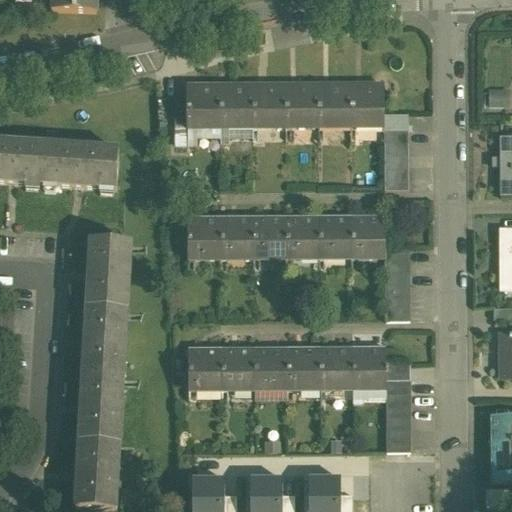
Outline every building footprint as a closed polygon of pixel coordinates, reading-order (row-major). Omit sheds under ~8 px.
[(95,0),(54,0),(54,16),(95,17),(95,0)] [(384,119),(383,89),(350,90),(350,126),(384,125),(384,119)] [(252,90),(219,91),(220,127),(252,127),(252,90)] [(285,90),(252,90),(252,127),(285,126),(285,90)] [(317,90),(285,90),(285,126),(318,126),(317,90)] [(350,90),(317,90),(318,126),(350,126),(350,90)] [(220,127),(219,91),(186,91),(186,127),(220,127)] [(509,109),(510,93),(489,92),(489,109),(509,109)] [(384,125),(384,135),(407,135),(407,118),(384,119),(384,125)] [(384,147),(407,147),(407,135),(384,135),(384,147)] [(511,140),(500,140),(501,200),(511,200),(511,140)] [(44,149),(0,146),(0,187),(41,189),(44,149)] [(384,159),(408,159),(407,147),(384,147),(384,159)] [(118,153),(44,149),(41,189),(116,194),(118,153)] [(384,171),(408,171),(408,159),(384,159),(384,171)] [(384,183),(408,183),(408,171),(384,171),(384,183)] [(384,195),(408,195),(408,183),(384,183),(384,195)] [(319,258),(318,221),(286,222),(286,258),(319,258)] [(351,221),(318,221),(319,258),(351,258),(351,221)] [(384,221),(351,221),(351,258),(385,257),(385,254),(384,221)] [(221,259),(220,222),(187,222),(187,259),(221,259)] [(253,222),(220,222),(221,259),(253,258),(253,222)] [(286,222),(253,222),(253,258),(286,258),(286,222)] [(511,234),(501,234),(501,294),(511,294),(511,234)] [(132,247),(90,244),(86,312),(128,314),(132,247)] [(409,267),(409,254),(385,254),(385,257),(385,267),(409,267)] [(409,278),(409,267),(385,267),(385,279),(409,278)] [(409,278),(385,279),(385,290),(409,290),(409,278)] [(409,290),(385,290),(385,302),(409,302),(409,290)] [(409,302),(385,302),(385,313),(409,313),(409,302)] [(128,314),(86,312),(82,378),(124,381),(128,314)] [(511,312),(493,313),(493,325),(511,324),(511,312)] [(409,313),(385,313),(385,326),(409,326),(409,313)] [(511,338),(505,339),(501,343),(501,379),(505,383),(511,382),(511,338)] [(319,394),(319,352),(286,353),(287,394),(319,394)] [(352,389),(352,352),(319,352),(319,394),(352,394),(352,389)] [(386,399),(385,386),(385,367),(385,352),(352,352),(352,389),(362,389),(362,403),(386,403),(386,399)] [(222,395),(221,353),(188,354),(188,395),(222,395)] [(254,395),(254,353),(221,353),(222,395),(254,395)] [(287,394),(286,353),(254,353),(254,395),(287,394)] [(410,367),(385,367),(385,386),(410,386),(410,367)] [(124,381),(82,378),(78,445),(120,447),(124,381)] [(410,386),(385,386),(386,399),(410,399),(410,386)] [(410,399),(386,399),(386,403),(386,410),(410,410),(410,399)] [(410,422),(410,410),(386,410),(386,422),(410,422)] [(511,419),(490,420),(490,447),(511,446),(511,419)] [(410,422),(386,422),(386,434),(410,433),(410,422)] [(410,433),(386,434),(386,445),(410,445),(410,433)] [(116,511),(120,447),(78,445),(74,511),(116,511)] [(410,445),(386,445),(386,458),(411,457),(410,445)] [(511,446),(490,447),(490,488),(511,487),(511,446)] [(192,483),(192,511),(224,511),(225,501),(225,483),(192,483)] [(250,483),(249,511),(282,511),(283,501),(282,483),(250,483)] [(309,483),(308,511),(341,511),(341,500),(341,483),(309,483)] [(508,511),(508,493),(485,493),(484,511),(508,511)] [(353,511),(354,500),(341,500),(341,511),(353,511)] [(237,511),(237,501),(225,501),(224,511),(237,511)] [(294,511),(295,501),(283,501),(282,511),(294,511)]
